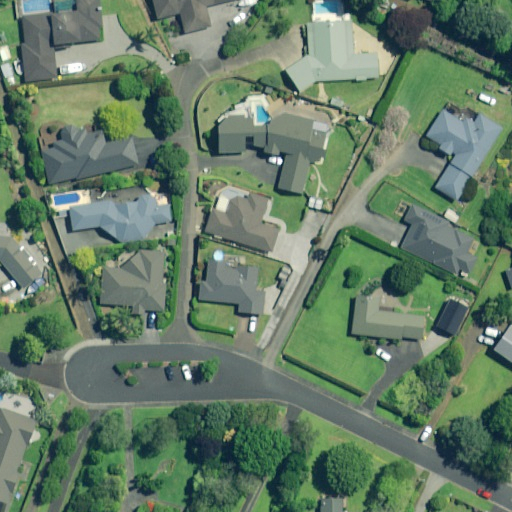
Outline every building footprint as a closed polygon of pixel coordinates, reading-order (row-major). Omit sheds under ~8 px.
[(105,25),(104,15),(102,0),(78,0),(80,9),(24,14),(26,39),(27,42),(24,42),(27,80),(55,77),(59,77),(56,47),(74,45),(74,40),(81,39),(81,40),(98,39),(102,38),(101,26),(103,25),(105,25)] [(156,0),(161,17),(182,11),(187,31),(214,24),(209,4),(225,0),(156,0)] [(423,21),(405,12),(400,21),(419,30),(423,21)] [(357,52),(355,23),(355,18),(309,21),(310,24),(311,54),(288,69),(303,90),(318,80),(319,80),(323,80),(359,77),(359,78),(369,78),(369,76),(381,76),(381,74),(380,51),(357,52)] [(134,75),(144,75),(143,62),(133,62),(134,75)] [(332,102),(344,106),(346,100),(334,96),(332,102)] [(460,122),(442,111),(440,110),(424,137),(438,145),(436,148),(447,155),(449,152),(454,155),(440,178),(433,188),(455,201),(456,200),(461,192),(470,177),(472,174),(501,128),(478,114),(472,123),(463,118),(460,122)] [(330,132),(328,131),(314,128),(316,118),(287,111),(276,118),(275,122),(273,121),(273,124),(259,123),(258,115),(253,116),(249,117),(248,113),(233,113),(226,123),(225,126),(223,151),(228,151),(244,150),(249,150),(251,133),(259,134),(256,143),(269,146),(268,150),(282,154),(283,150),(289,151),(281,186),(304,191),(312,160),(316,162),(317,159),(324,161),(325,156),(329,157),(331,147),(327,146),(330,132)] [(80,127),(78,125),(74,123),(67,125),(63,131),(65,139),(55,141),(57,146),(43,149),(52,182),(55,181),(78,176),(79,178),(117,169),(141,163),(134,136),(108,143),(107,138),(104,129),(97,131),(90,133),(88,127),(81,129),(80,127)] [(264,219),(270,200),(271,196),(253,190),(250,197),(247,196),(240,194),(239,201),(232,198),(228,211),(217,207),(214,206),(207,230),(260,247),(275,252),(282,229),(263,222),(264,219)] [(175,219),(172,202),(161,204),(160,197),(153,192),(152,192),(145,194),(140,200),(120,203),(113,198),(73,205),(74,214),(77,229),(101,225),(125,242),(147,238),(158,222),(175,219)] [(310,205),(320,208),(323,200),(312,196),(310,205)] [(449,223),(413,205),(404,221),(413,226),(402,248),(457,276),(461,269),(469,273),(476,259),(466,254),(473,239),(447,226),(449,223)] [(443,216),(453,223),(457,215),(447,209),(443,216)] [(0,258),(1,259),(4,262),(26,287),(37,278),(44,271),(36,262),(38,261),(25,246),(24,246),(19,240),(14,235),(12,235),(0,233),(0,258)] [(165,282),(167,250),(142,248),(142,250),(124,266),(105,265),(103,302),(135,304),(134,312),(139,313),(147,313),(147,308),(160,309),(166,310),(168,282),(167,282),(165,282)] [(229,259),(225,258),(212,257),(210,280),(204,279),(202,298),(237,302),(241,302),(240,311),(261,313),(265,314),(268,290),(264,290),(258,289),(259,286),(261,266),(240,264),(239,268),(228,267),(229,259)] [(430,298),(438,298),(438,290),(424,290),(423,298),(430,298)] [(392,311),(379,310),(376,309),(377,296),(354,293),(349,332),(368,335),(377,336),(399,339),(399,336),(419,339),(422,315),(408,314),(404,313),(392,311)] [(428,310),(428,312),(436,312),(436,301),(428,302),(428,307),(428,310)] [(444,308),(451,316),(458,310),(451,302),(444,308)] [(511,328),(508,326),(504,323),(487,346),(511,363),(511,328)] [(41,419),(36,418),(2,406),(0,413),(0,511),(6,511),(13,492),(15,492),(20,479),(22,472),(20,471),(23,463),(24,460),(29,444),(32,445),(41,419)] [(345,511),(346,511),(346,497),(322,497),(322,511),(345,511)]
